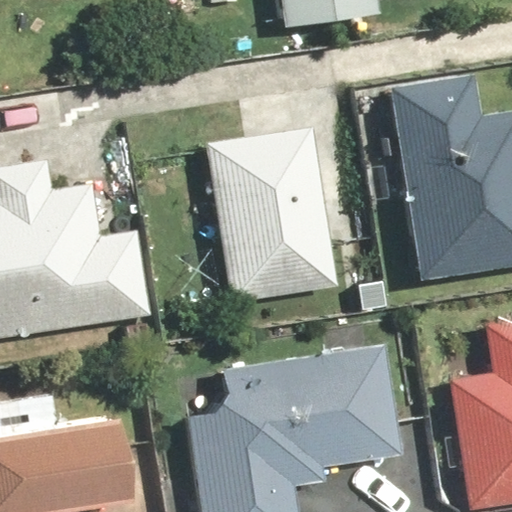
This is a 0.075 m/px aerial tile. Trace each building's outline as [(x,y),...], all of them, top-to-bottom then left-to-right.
[(372,17),(369,0),(274,0),(277,27),(372,17)] [(386,87),(409,278),(511,266),(511,109),(476,113),(472,78),(386,87)] [(307,121),(197,139),(223,303),(333,285),(307,121)] [(0,336),(149,314),(137,229),(90,236),(82,185),(50,189),(45,150),(0,156),(0,336)] [(445,372),(466,509),(511,502),(511,314),(479,319),(486,366),(445,372)] [(179,411),(196,511),(288,511),(284,485),(319,479),(316,467),(403,452),(384,340),(218,368),(224,403),(179,411)] [(0,511),(50,511),(120,505),(112,421),(45,428),(42,400),(0,404),(0,511)]
